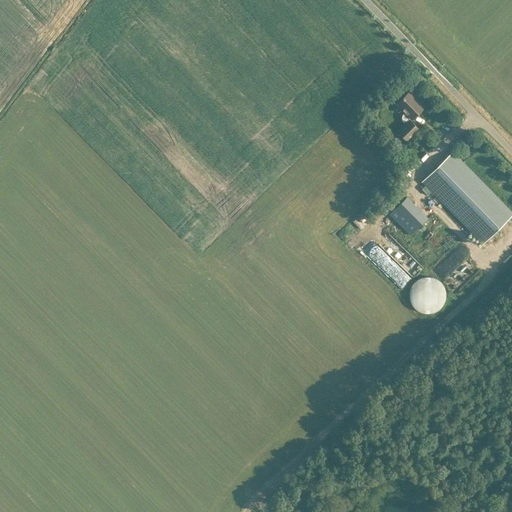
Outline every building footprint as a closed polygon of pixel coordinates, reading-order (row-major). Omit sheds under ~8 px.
[(397,104),(405,112),(403,114),(402,115),(402,117),(402,118),(402,119),(403,121),(406,124),(398,131),(407,141),(419,130),(410,120),(424,107),(409,91),(397,104)] [(384,135),(388,139),(393,135),(389,130),(384,135)] [(427,194),(431,190),(483,243),(511,214),(511,212),(452,152),(422,181),(426,185),(422,189),(427,194)] [(409,235),(428,217),(407,196),(389,214),(409,235)] [(353,226),(361,217),(355,212),(347,220),(353,226)] [(372,242),(381,232),(374,226),(365,236),(372,242)] [(353,243),(396,286),(415,267),(396,248),(385,259),(361,235),(353,243)] [(416,280),(415,281),(414,283),(413,283),(412,284),(411,286),(410,288),(410,289),(409,292),(409,295),(409,299),(410,302),(411,304),(413,306),(414,308),(415,309),(418,311),(421,312),(422,313),(424,313),(427,313),(428,313),(430,313),(431,313),(434,312),(435,311),(436,311),(438,309),(440,308),(442,306),(442,305),(444,303),(445,301),(445,299),(445,296),(446,295),(445,292),(445,290),(444,289),(443,287),(443,285),(442,284),(440,282),(439,281),(437,280),(435,278),(434,278),(432,277),(430,277),(428,277),(426,277),(424,277),(423,277),(422,277),(420,278),(418,279),(417,280),(416,280)]
